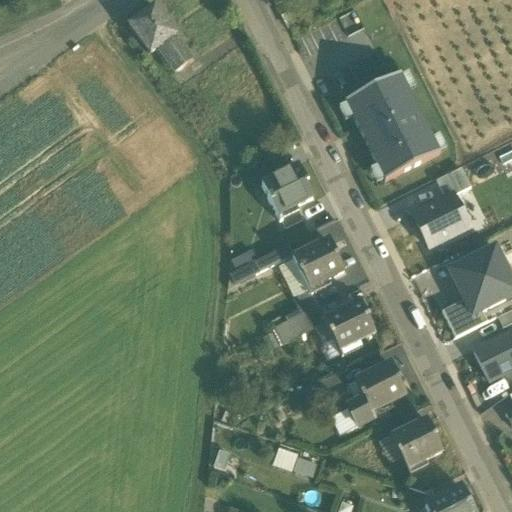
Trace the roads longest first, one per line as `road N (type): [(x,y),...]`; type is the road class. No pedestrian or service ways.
road 1 (residential): [(249,0),(505,511)]
road 2 (track): [(94,20),(228,195),(193,511)]
